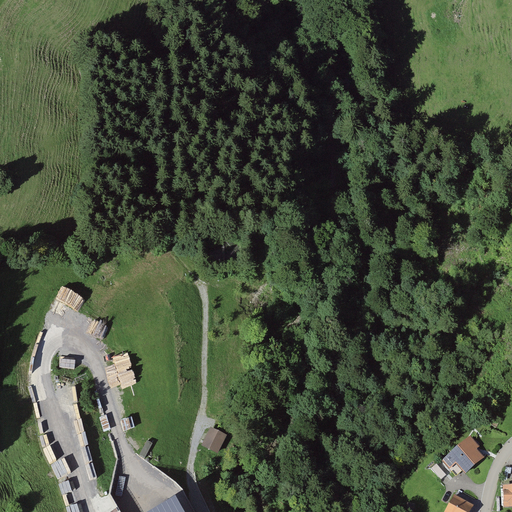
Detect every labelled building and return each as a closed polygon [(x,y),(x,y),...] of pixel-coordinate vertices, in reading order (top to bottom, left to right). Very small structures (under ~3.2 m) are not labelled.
[(105,258),(105,277),(116,277),(116,258),(105,258)] [(479,448),(472,440),(446,463),(452,469),(458,464),(467,474),(484,459),(476,451),(479,448)] [(441,480),(447,476),(439,463),(433,467),(441,480)] [(149,511),(178,511),(171,498),(149,511)] [(455,498),(446,511),(471,511),(474,508),(455,498)] [(416,503),(407,503),(406,511),(415,511),(416,503)]
